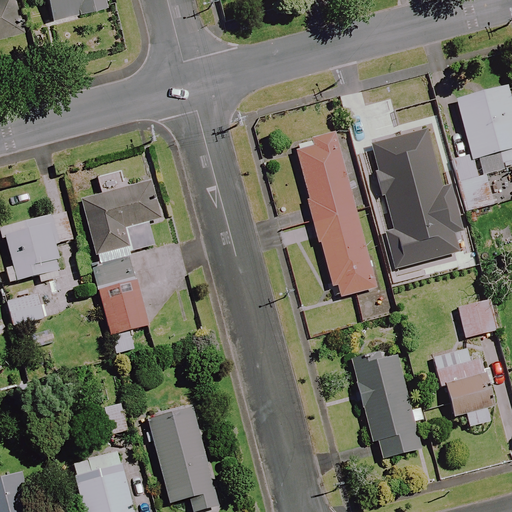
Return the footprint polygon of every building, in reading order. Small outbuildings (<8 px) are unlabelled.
[(0,0),(0,39),(13,36),(4,0),(0,0)] [(102,10),(99,0),(42,0),(48,23),(102,10)] [(511,173),(511,119),(505,89),(454,102),(468,158),(450,162),(463,215),(490,208),(484,181),(511,173)] [(441,175),(426,110),(401,116),(404,128),(369,137),(376,170),(387,167),(396,205),(421,200),(416,181),(441,175)] [(302,204),(328,292),(331,291),(334,302),(373,290),(350,212),(353,211),(331,136),(291,148),(307,203),(302,204)] [(380,175),(360,181),(369,209),(388,203),(380,175)] [(153,253),(146,225),(152,224),(144,187),(121,192),(117,176),(95,181),(98,197),(79,201),(93,266),(129,258),(153,253)] [(0,271),(3,287),(14,285),(36,279),(37,287),(58,282),(50,247),(69,243),(62,216),(0,230),(0,234),(8,269),(0,270),(0,271)] [(412,253),(402,222),(380,229),(389,260),(412,253)] [(130,261),(90,271),(107,339),(147,330),(130,261)] [(35,299),(7,306),(13,329),(41,322),(35,299)] [(495,334),(488,303),(455,311),(462,342),(495,334)] [(132,337),(110,343),(113,357),(136,352),(132,337)] [(26,338),(11,343),(19,364),(33,359),(26,338)] [(73,342),(61,345),(67,368),(80,365),(73,342)] [(487,369),(478,371),(474,351),(431,360),(437,390),(443,389),(449,420),(463,417),(465,430),(489,425),(483,392),(492,391),(487,369)] [(347,363),(370,447),(375,445),(380,462),(417,452),(410,425),(422,422),(419,413),(409,415),(393,357),(377,362),(375,355),(347,363)] [(126,433),(118,405),(100,410),(109,438),(126,433)] [(204,511),(214,510),(190,413),(145,424),(166,507),(187,502),(189,511),(204,511)] [(129,511),(114,455),(69,467),(81,511),(129,511)] [(26,511),(18,476),(0,480),(0,511),(26,511)]
